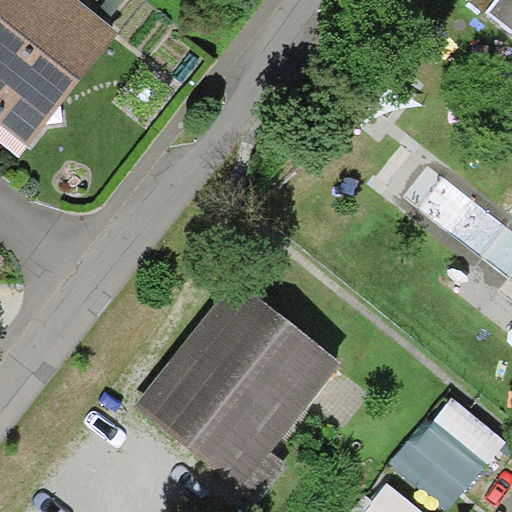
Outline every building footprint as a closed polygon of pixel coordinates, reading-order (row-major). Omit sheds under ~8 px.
[(0,0),(0,134),(24,152),(112,35),(64,0),(0,0)] [(511,0),(489,0),(477,17),(511,43),(511,0)] [(230,284),(123,415),(228,499),(335,368),(230,284)] [(408,479),(446,510),(504,438),(466,407),(408,479)] [(429,511),(399,483),(372,511),(429,511)]
